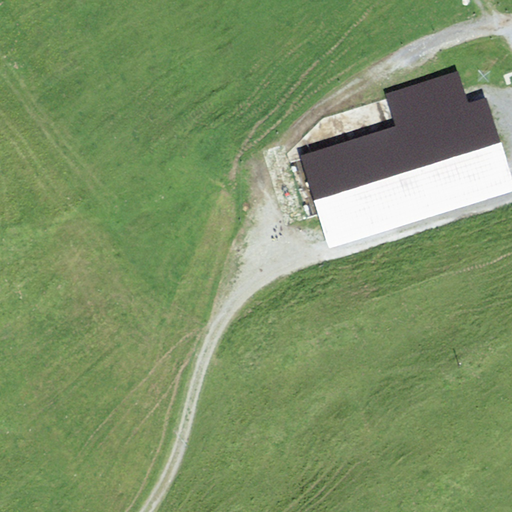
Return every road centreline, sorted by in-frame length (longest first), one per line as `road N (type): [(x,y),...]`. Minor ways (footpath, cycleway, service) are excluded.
road 1 (track): [(363,227),(227,304),(208,388),(142,511)]
road 2 (track): [(363,227),(442,74),(488,15),(511,23)]
road 3 (track): [(511,187),(477,215),(363,227)]
